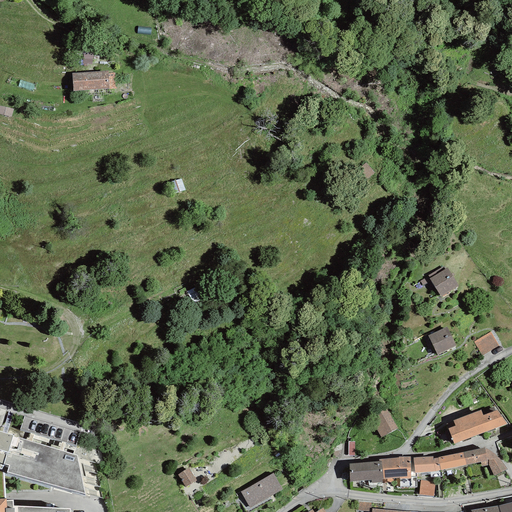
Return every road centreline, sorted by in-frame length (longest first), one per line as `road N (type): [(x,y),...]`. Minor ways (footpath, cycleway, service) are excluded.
road 1 (residential): [(511,495),(414,504),(311,490)]
road 2 (track): [(454,159),(431,85),(440,72),(511,94)]
road 3 (track): [(0,379),(56,366),(73,342),(65,312),(35,297)]
road 4 (residential): [(511,351),(453,385),(402,451)]
road 5 (track): [(30,0),(91,39),(156,56)]
road 6 (track): [(511,179),(415,153),(385,136)]
